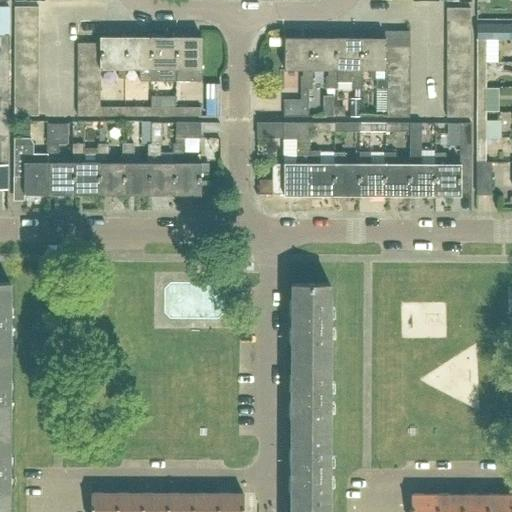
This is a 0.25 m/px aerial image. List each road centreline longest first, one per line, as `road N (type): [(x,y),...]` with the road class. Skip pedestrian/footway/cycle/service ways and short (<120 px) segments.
road 1 (residential): [(57,511),(57,477),(269,477)]
road 2 (residential): [(511,236),(269,235)]
road 3 (residential): [(269,477),(269,235)]
road 4 (residential): [(240,235),(0,233)]
road 5 (residential): [(240,235),(240,12)]
road 6 (residential): [(366,511),(365,479),(511,478)]
